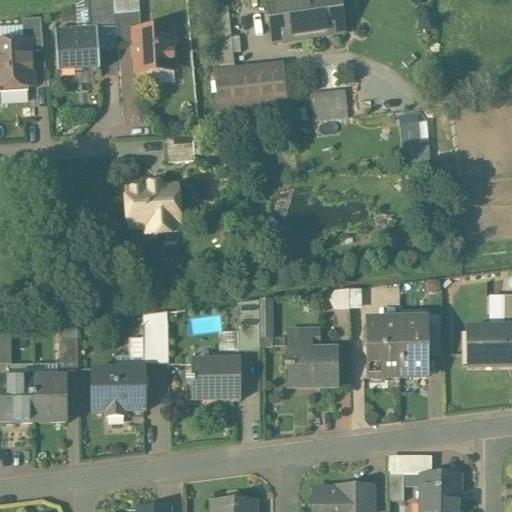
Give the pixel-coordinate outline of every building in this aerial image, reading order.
[(114,0),(99,0),(88,4),(90,30),(97,30),(97,31),(116,30),(115,17),(114,0)] [(309,0),(269,0),(264,1),(271,43),(315,36),(309,0)] [(338,0),(309,0),(315,36),(344,31),(338,0)] [(139,15),(115,17),(116,30),(117,49),(134,47),(133,33),(141,33),(139,15)] [(241,39),(230,38),(231,18),(223,17),(220,56),(240,57),(241,39)] [(41,21),(22,22),(23,44),(30,43),(31,54),(43,53),(41,21)] [(90,30),(54,33),(57,75),(59,75),(58,70),(98,68),(98,73),(100,73),(97,31),(97,30),(90,30)] [(141,33),(133,33),(134,47),(136,76),(155,75),(155,71),(175,70),(173,50),(177,45),(177,41),(173,36),(172,31),(141,33)] [(23,44),(0,45),(0,90),(33,88),(31,54),(30,43),(23,44)] [(232,64),(214,66),(217,94),(235,92),(233,70),(232,64)] [(280,64),(233,70),(235,92),(237,110),(285,105),(280,64)] [(340,90),(310,95),(313,116),(343,112),(340,90)] [(307,112),(305,95),(292,97),(295,114),(307,112)] [(193,140),(164,142),(165,166),(194,164),(193,140)] [(178,189),(126,192),(128,223),(143,222),(145,224),(146,234),(149,236),(160,236),(163,233),(178,232),(178,227),(180,227),(178,189)] [(362,310),(362,291),(333,291),(333,309),(362,310)] [(511,298),(502,298),(502,331),(511,330),(511,298)] [(271,302),(258,304),(259,350),(272,350),(271,302)] [(258,304),(238,306),(238,353),(259,353),(259,350),(258,304)] [(349,313),(334,313),(335,343),(350,343),(349,313)] [(399,325),(366,325),(366,338),(362,343),(363,355),(366,358),(366,375),(380,375),(385,379),(400,379),(399,328),(399,325)] [(168,328),(143,328),(143,368),(168,368),(168,328)] [(426,328),(399,328),(400,379),(427,378),(427,358),(426,328)] [(440,328),(426,328),(427,358),(441,358),(440,328)] [(511,330),(502,331),(464,331),(465,368),(511,368),(511,330)] [(302,332),(297,333),(293,336),(288,337),(288,354),(311,353),(311,348),(314,348),(314,336),(306,336),(302,332)] [(9,335),(0,336),(0,365),(9,366),(9,335)] [(77,342),(60,342),(60,371),(78,371),(77,342)] [(337,391),(336,353),(311,353),(288,354),(289,369),(284,369),(284,372),(293,372),(293,387),(320,387),(320,392),(337,391)] [(238,402),(237,363),(191,364),(191,382),(185,382),(185,387),(191,387),(191,397),(222,397),(222,402),(238,402)] [(144,373),(92,374),(92,414),(144,414),(144,373)] [(32,381),(1,381),(1,424),(33,424),(32,381)] [(65,381),(32,381),(33,424),(65,424),(65,381)] [(403,477),(387,477),(387,504),(403,504),(403,477)] [(459,511),(460,478),(421,478),(421,511),(459,511)] [(375,511),(376,489),(336,488),(336,492),(313,492),(312,511),(375,511)] [(253,511),(253,503),(212,503),(212,511),(253,511)]
